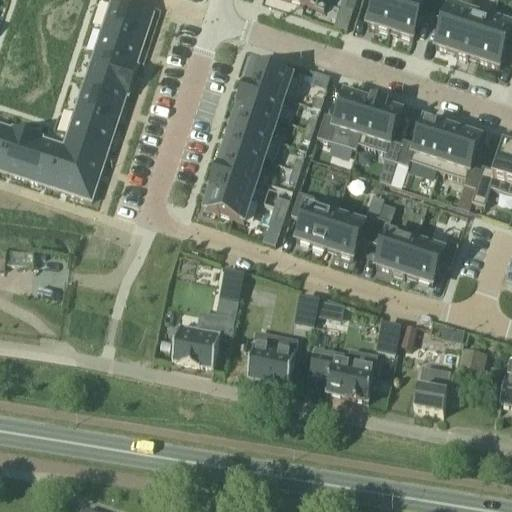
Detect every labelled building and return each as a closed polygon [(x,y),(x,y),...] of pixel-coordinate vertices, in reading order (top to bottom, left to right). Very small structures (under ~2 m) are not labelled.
[(275,0),(276,0),(323,16),(328,0),(275,0)] [(366,0),(376,3),(367,30),(376,33),(375,34),(389,39),(390,37),(401,0),(366,0)] [(401,0),(390,37),(412,45),(421,18),(432,22),(439,0),(426,0),(426,4),(414,0),(401,0)] [(445,0),(439,0),(432,22),(444,26),(435,52),(456,59),(455,61),(456,61),(472,14),(451,7),(452,2),(445,0)] [(349,1),(345,12),(353,14),(357,3),(349,1)] [(112,6),(102,34),(143,47),(152,19),(112,6)] [(472,14),(456,61),(468,65),(468,63),(477,66),(494,16),(493,16),(491,20),(472,14)] [(511,21),(494,16),(477,66),(499,73),(507,47),(511,48),(511,21)] [(102,34),(94,58),(137,72),(137,71),(136,70),(143,47),(102,34)] [(94,58),(85,85),(128,99),(137,72),(94,58)] [(245,90),(245,91),(293,107),(301,85),(253,69),(246,90),(245,90)] [(85,85),(75,117),(116,131),(126,100),(128,100),(128,99),(85,85)] [(245,91),(238,111),(278,124),(284,104),(293,108),(293,107),(245,91)] [(324,120),(317,144),(329,148),(333,133),(360,142),(357,151),(358,151),(373,107),(372,107),(372,108),(344,99),(336,124),(324,120)] [(316,101),(312,113),(320,115),(324,104),(316,101)] [(373,107),(358,151),(386,161),(384,166),(396,170),(404,147),(393,143),(401,118),(385,113),(386,111),(373,107)] [(239,112),(232,132),(280,148),(280,147),(271,144),(278,124),(238,111),(238,112),(239,112)] [(75,117),(67,141),(108,155),(116,131),(75,117)] [(309,122),(305,133),(313,136),(317,125),(309,122)] [(404,147),(396,170),(408,174),(410,168),(438,178),(452,133),(451,134),(424,125),(415,150),(404,147)] [(0,130),(0,173),(13,133),(12,133),(12,134),(0,130)] [(232,132),(225,152),(273,168),(280,148),(232,132)] [(13,133),(0,173),(0,175),(27,185),(41,142),(13,133)] [(305,133),(302,145),(309,147),(313,136),(305,133)] [(452,133),(438,178),(466,187),(464,193),(475,196),(483,173),(472,169),(480,144),(465,139),(465,137),(452,133)] [(64,151),(50,192),(91,206),(108,155),(67,141),(64,151)] [(41,142),(27,185),(50,192),(64,151),(41,144),(42,142),(41,142)] [(218,172),(218,173),(257,186),(264,166),(273,169),(273,168),(225,152),(219,172),(218,172)] [(475,196),(471,209),(484,213),(490,195),(511,202),(511,154),(503,152),(495,177),(483,173),(475,196)] [(296,163),(292,174),(300,177),(303,166),(296,163)] [(218,173),(211,193),(250,206),(257,186),(218,173)] [(292,174),(288,185),(296,188),(300,177),(292,174)] [(212,194),(205,215),(243,228),(250,206),(211,193),(211,194),(212,194)] [(299,199),(291,222),(302,226),(296,245),(312,250),(311,252),(324,256),(338,212),(299,199)] [(282,204),(278,215),(286,218),(290,207),(282,204)] [(338,212),(324,256),(325,257),(325,255),(353,264),(359,245),(370,248),(378,225),(366,221),(363,230),(336,221),(339,212),(338,212)] [(278,215),(275,227),(282,229),(286,218),(278,215)] [(378,225),(370,248),(382,252),(375,271),(391,277),(390,278),(403,282),(416,242),(388,233),(390,229),(378,225)] [(416,242),(403,282),(404,283),(405,281),(432,290),(438,271),(450,275),(458,251),(446,247),(444,252),(416,242)] [(228,297),(227,305),(237,307),(239,299),(228,297)] [(220,305),(216,323),(234,326),(238,309),(220,305)] [(297,321),(295,329),(312,333),(314,324),(297,321)] [(179,331),(172,366),(180,368),(180,369),(199,373),(199,372),(213,375),(220,339),(179,331)] [(442,337),(439,349),(459,354),(462,343),(442,337)] [(279,389),(288,391),(297,346),(276,342),(274,352),(254,347),(247,383),(269,387),(268,388),(278,390),(279,389)] [(379,348),(377,356),(394,360),(396,351),(379,348)] [(460,356),(450,354),(445,374),(456,376),(460,356)] [(462,354),(459,372),(471,374),(474,357),(462,354)] [(313,359),(310,376),(330,380),(326,399),(345,402),(345,403),(364,407),(364,406),(367,407),(371,390),(375,391),(378,375),(374,375),(377,362),(350,357),(348,366),(334,363),(313,359)] [(506,386),(501,412),(511,413),(511,369),(510,369),(507,386),(506,386)] [(446,401),(450,379),(424,374),(420,396),(417,395),(413,417),(443,422),(447,401),(446,401)]
